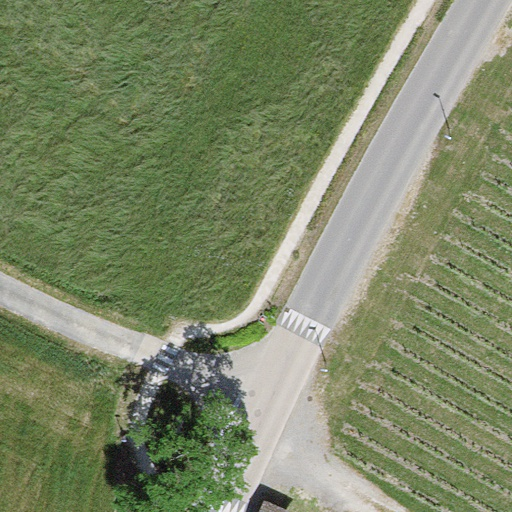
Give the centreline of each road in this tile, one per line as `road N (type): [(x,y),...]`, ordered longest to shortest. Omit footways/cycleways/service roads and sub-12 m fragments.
road 1 (tertiary): [(266,408),(484,0)]
road 2 (residential): [(266,408),(0,289)]
road 3 (track): [(257,426),(386,511)]
